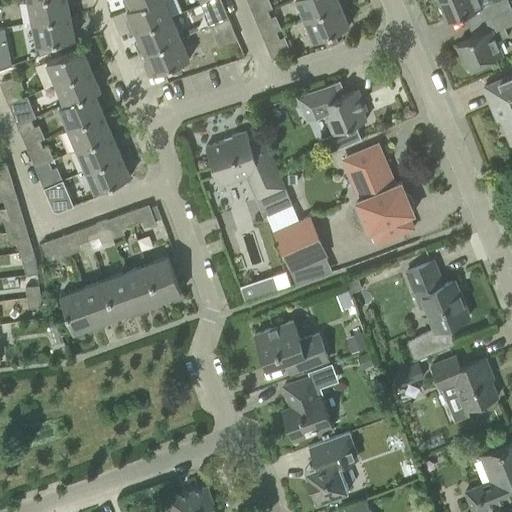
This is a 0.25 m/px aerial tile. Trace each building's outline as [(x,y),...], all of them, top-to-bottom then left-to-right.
[(73,0),(29,0),(33,22),(70,14),(68,4),(74,2),(73,0)] [(122,0),(127,9),(134,6),(135,7),(150,0),(122,0)] [(171,16),(164,0),(150,0),(135,7),(134,6),(127,9),(131,20),(126,22),(131,33),(136,31),(171,16)] [(220,0),(209,0),(201,4),(210,25),(214,23),(228,17),(220,0)] [(338,0),(296,0),(305,19),(340,4),(338,0)] [(482,7),(479,0),(438,0),(447,22),(482,7)] [(506,0),(498,0),(490,4),(486,5),(491,17),(510,9),(506,0)] [(349,25),(340,4),(305,19),(314,40),(349,25)] [(511,7),(510,9),(491,17),(495,27),(457,44),(468,69),(503,54),(497,41),(508,36),(504,28),(511,24),(511,7)] [(270,17),(267,10),(254,16),(257,23),(270,17)] [(76,13),(70,14),(33,22),(38,44),(74,37),(72,26),(78,25),(76,13)] [(180,37),(171,16),(136,31),(140,41),(135,43),(140,54),(145,52),(180,37)] [(231,25),(228,17),(214,23),(218,31),(231,25)] [(0,28),(0,68),(10,65),(2,28),(0,28)] [(279,38),(276,32),(263,37),(266,44),(279,38)] [(154,74),(189,59),(180,37),(145,52),(149,62),(144,64),(148,75),(154,73),(154,74)] [(82,47),(82,46),(47,61),(57,82),(91,68),(87,58),(92,56),(87,45),(82,47)] [(96,66),(91,68),(57,82),(65,103),(94,91),(95,92),(100,90),(96,79),(101,77),(96,66)] [(511,75),(502,79),(484,87),(497,119),(501,117),(511,142),(511,75)] [(328,85),(296,95),(306,120),(324,112),(333,133),(366,119),(363,111),(367,109),(358,88),(345,93),(340,80),(328,85)] [(104,100),(100,90),(95,92),(94,91),(65,103),(59,105),(68,127),(103,112),(99,102),(104,100)] [(19,91),(5,97),(8,104),(22,98),(19,91)] [(22,98),(8,104),(11,111),(16,124),(30,118),(36,116),(31,104),(27,96),(22,98)] [(109,110),(103,112),(68,127),(77,148),(112,133),(108,123),(113,121),(109,110)] [(34,126),(30,118),(16,124),(20,132),(34,126)] [(262,136),(250,140),(246,130),(222,138),(223,140),(206,145),(217,180),(250,170),(262,197),(284,187),(262,136)] [(117,131),(112,133),(77,148),(86,169),(121,154),(117,144),(122,142),(117,131)] [(42,147),(39,139),(25,145),(28,153),(42,147)] [(346,157),(363,197),(395,184),(395,183),(389,169),(385,171),(374,145),(346,157)] [(126,152),(121,154),(86,169),(95,191),(130,176),(126,165),(131,163),(126,152)] [(0,172),(8,170),(5,159),(0,160),(0,172)] [(51,168),(48,160),(34,166),(37,174),(51,168)] [(57,181),(43,187),(46,195),(52,210),(57,211),(73,205),(62,179),(57,181)] [(401,181),(395,183),(395,184),(363,197),(356,200),(368,231),(370,230),(376,243),(414,227),(408,214),(414,212),(401,181)] [(19,204),(15,192),(2,196),(5,208),(19,204)] [(222,229),(249,223),(244,195),(217,200),(222,229)] [(21,214),(19,204),(5,208),(8,218),(21,214)] [(142,220),(137,207),(127,211),(132,224),(142,220)] [(132,224),(127,211),(117,215),(121,228),(132,224)] [(328,254),(311,216),(273,231),(290,270),(328,254)] [(98,236),(93,223),(84,226),(89,239),(98,236)] [(89,239),(84,226),(74,230),(79,243),(89,239)] [(32,248),(28,237),(15,241),(19,252),(32,248)] [(55,251),(50,238),(41,242),(45,255),(55,251)] [(35,258),(32,248),(19,252),(22,262),(35,258)] [(184,298),(168,256),(146,264),(159,300),(171,295),(173,299),(177,297),(178,299),(184,298)] [(406,271),(414,290),(418,300),(422,298),(434,328),(407,342),(414,360),(454,344),(447,325),(469,317),(454,279),(443,284),(433,260),(406,271)] [(159,300),(146,264),(125,272),(140,313),(145,312),(144,309),(148,308),(147,304),(159,300)] [(285,270),(272,274),(277,287),(290,283),(285,270)] [(140,313),(125,272),(103,279),(117,315),(129,311),(130,314),(134,313),(135,315),(140,313)] [(117,315),(103,279),(82,287),(97,329),(102,327),(101,325),(105,323),(104,320),(117,315)] [(257,279),(240,285),(245,298),(262,292),(257,279)] [(358,281),(346,286),(349,294),(361,289),(358,281)] [(25,286),(27,297),(40,295),(39,284),(25,286)] [(97,329),(82,287),(60,295),(73,331),(86,326),(87,330),(91,328),(92,331),(97,329)] [(42,306),(40,295),(27,297),(28,308),(42,306)] [(319,333),(300,340),(292,319),(255,333),(267,367),(295,356),(300,368),(290,371),(290,372),(328,358),(319,333)] [(485,357),(466,365),(459,367),(455,355),(430,365),(440,389),(455,383),(465,409),(497,396),(487,372),(490,371),(485,357)] [(418,362),(393,373),(398,387),(423,376),(418,362)] [(293,438),(331,424),(321,396),(318,397),(310,376),(283,385),(291,407),(283,410),(293,438)] [(310,467),(304,469),(308,480),(316,502),(335,495),(348,490),(340,466),(354,460),(359,458),(349,431),(344,433),(327,439),(308,446),(316,465),(310,467)] [(511,441),(499,447),(480,455),(490,481),(465,491),(473,511),(476,511),(511,497),(511,441)] [(217,511),(207,483),(169,497),(173,511),(217,511)] [(370,511),(366,499),(330,511),(370,511)]
